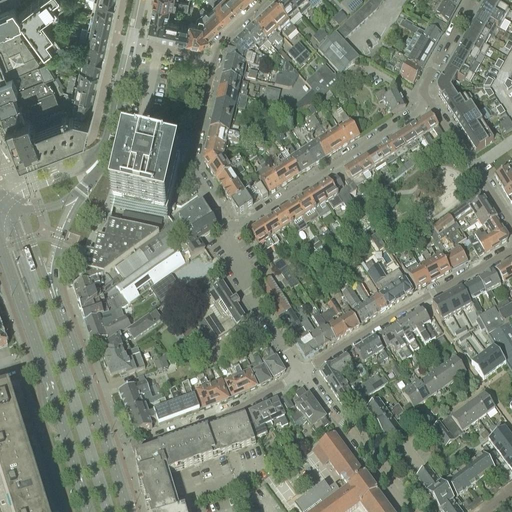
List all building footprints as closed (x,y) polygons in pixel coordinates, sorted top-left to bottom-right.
[(0,0),(0,9),(14,4),(20,1),(20,0),(0,0)] [(0,30),(16,24),(16,23),(20,21),(46,55),(38,61),(40,65),(41,65),(46,63),(49,68),(53,46),(60,41),(44,19),(66,2),(64,0),(34,0),(32,2),(30,3),(27,6),(25,4),(24,2),(16,7),(14,4),(0,9),(0,30)] [(96,0),(94,0),(92,12),(111,17),(114,3),(96,0)] [(153,0),(153,5),(169,8),(177,10),(181,10),(180,13),(180,16),(179,17),(190,19),(194,0),(189,0),(189,4),(172,2),(172,0),(153,0)] [(207,0),(214,8),(226,20),(237,10),(227,0),(219,0),(218,1),(217,0),(207,0)] [(227,0),(237,10),(246,0),(227,0)] [(286,0),(276,9),(287,21),(297,12),(286,0)] [(303,0),(286,0),(297,12),(301,17),(311,8),(303,0)] [(322,2),(321,0),(303,0),(311,8),(313,10),(322,2)] [(344,0),(340,5),(345,10),(355,0),(344,0)] [(357,0),(355,0),(345,10),(349,15),(361,4),(362,4),(357,0)] [(374,0),(369,0),(368,3),(376,11),(381,4),(374,0)] [(436,0),(442,3),(455,11),(461,1),(459,0),(436,0)] [(487,0),(486,0),(482,8),(504,21),(509,12),(487,0)] [(368,3),(364,7),(372,15),(376,11),(368,3)] [(455,11),(442,3),(434,18),(447,25),(455,11)] [(153,5),(150,17),(164,20),(167,21),(167,20),(169,8),(153,5)] [(203,19),(201,19),(202,30),(208,36),(226,20),(214,8),(208,13),(202,6),(199,9),(200,15),(202,14),(203,19)] [(364,7),(359,10),(367,19),(372,15),(364,7)] [(274,8),(263,18),(276,32),(278,30),(286,40),(295,31),(287,22),(287,21),(276,9),(274,8)] [(499,31),(504,21),(482,8),(476,18),(495,28),(499,31)] [(359,10),(355,14),(363,23),(367,19),(359,10)] [(92,12),(88,28),(108,33),(111,17),(92,12)] [(340,13),(336,17),(341,23),(346,19),(340,13)] [(355,14),(351,18),(359,27),(363,23),(355,14)] [(147,32),(161,35),(164,20),(150,17),(147,32)] [(336,17),(332,20),(338,26),(341,23),(336,17)] [(188,25),(185,40),(200,43),(208,36),(202,30),(201,19),(197,18),(196,23),(190,22),(189,25),(188,25)] [(263,18),(253,28),(270,47),(274,43),(277,46),(282,41),(275,33),(276,32),(263,18)] [(351,18),(347,22),(355,31),(359,27),(351,18)] [(489,37),(495,28),(476,18),(471,27),(489,37)] [(161,35),(174,38),(177,22),(167,20),(167,21),(164,20),(161,35)] [(433,20),(428,29),(441,36),(446,27),(433,20)] [(174,38),(185,40),(188,25),(177,22),(174,38)] [(347,22),(343,26),(351,35),(355,31),(347,22)] [(402,22),(399,27),(408,33),(415,37),(434,47),(441,36),(428,29),(424,35),(411,27),(412,26),(405,22),(404,23),(402,22)] [(343,26),(338,30),(346,38),(351,35),(343,26)] [(466,36),(484,46),(489,37),(471,27),(466,36)] [(78,41),(85,42),(105,46),(108,33),(88,28),(88,29),(81,28),(78,41)] [(253,28),(243,37),(257,52),(267,43),(270,47),(253,28)] [(342,42),(346,38),(338,30),(334,34),(336,35),(342,42)] [(320,31),(317,35),(322,41),(326,37),(320,31)] [(38,66),(41,65),(40,65),(38,61),(18,34),(1,41),(2,43),(0,43),(0,82),(38,67),(38,66)] [(317,35),(313,38),(319,44),(322,41),(317,35)] [(358,59),(342,42),(336,35),(318,52),(340,76),(358,59)] [(461,45),(479,55),(484,58),(489,49),(484,46),(466,36),(461,45)] [(243,37),(236,44),(247,56),(261,59),(262,57),(257,52),(243,37)] [(408,49),(408,51),(426,61),(434,47),(415,37),(412,43),(407,40),(404,46),(408,49)] [(85,42),(82,55),(102,59),(105,46),(85,42)] [(229,49),(226,61),(246,66),(259,69),(261,59),(247,56),(236,44),(230,49),(229,49)] [(298,45),(293,50),(305,63),(310,58),(298,45)] [(474,64),(479,55),(461,45),(456,54),(474,64)] [(293,50),(287,55),(299,68),(305,63),(293,50)] [(408,61),(406,60),(405,62),(421,71),(426,61),(408,51),(405,55),(410,58),(408,61)] [(390,58),(384,70),(406,83),(412,86),(416,80),(421,71),(405,62),(406,60),(394,53),(391,58),(390,58)] [(456,54),(451,63),(469,73),(473,76),(478,67),(474,64),(456,54)] [(82,55),(79,69),(99,73),(102,59),(82,55)] [(226,61),(223,76),(243,81),(243,79),(255,82),(257,74),(248,72),(248,75),(244,74),(246,66),(226,61)] [(284,62),(282,74),(298,77),(284,62)] [(0,82),(0,97),(45,80),(54,76),(49,68),(46,63),(41,65),(38,66),(38,67),(0,82)] [(464,83),(464,82),(468,85),(473,76),(469,73),(451,63),(445,73),(457,79),(464,83)] [(324,67),(315,74),(316,75),(330,90),(335,87),(336,86),(335,75),(333,76),(324,67)] [(68,80),(76,82),(77,81),(96,85),(99,73),(79,69),(78,76),(70,74),(68,80)] [(437,91),(441,91),(450,91),(457,79),(445,73),(440,81),(437,87),(437,88),(436,88),(436,89),(436,90),(436,91),(437,91)] [(298,77),(282,74),(281,77),(276,76),(274,86),(287,89),(291,88),(298,77)] [(315,74),(305,84),(310,90),(314,85),(327,91),(329,92),(330,90),(316,75),(315,74)] [(223,76),(219,92),(245,99),(247,94),(245,93),(247,85),(242,84),(243,81),(223,76)] [(58,77),(56,78),(62,88),(64,87),(58,77)] [(0,97),(0,109),(1,112),(53,91),(45,80),(0,97)] [(67,86),(66,91),(74,94),(73,95),(93,99),(96,85),(77,81),(76,82),(68,80),(67,86)] [(314,85),(310,90),(312,92),(319,100),(320,100),(319,99),(327,91),(314,85)] [(265,90),(263,102),(269,103),(269,104),(277,105),(279,93),(272,91),(271,91),(265,90)] [(5,125),(6,126),(29,117),(29,116),(48,109),(59,104),(53,91),(1,112),(6,125),(5,125)] [(441,91),(437,91),(436,91),(436,92),(436,93),(437,94),(437,95),(441,101),(441,100),(446,109),(457,102),(450,91),(441,91)] [(73,95),(63,92),(72,106),(74,109),(80,110),(89,112),(93,99),(73,95)] [(219,92),(216,105),(236,110),(242,111),(244,112),(247,99),(245,99),(219,92)] [(312,92),(307,96),(314,104),(319,100),(312,92)] [(397,93),(386,98),(383,93),(374,98),(378,106),(383,104),(389,117),(405,109),(397,93)] [(470,106),(474,104),(469,95),(464,98),(464,97),(457,102),(446,109),(452,118),(470,106)] [(307,96),(302,100),(309,109),(314,104),(307,96)] [(302,100),(297,104),(304,113),(309,109),(302,100)] [(297,104),(292,109),(299,117),(304,113),(297,104)] [(216,105),(213,118),(239,124),(240,120),(234,118),(236,110),(216,105)] [(470,106),(452,118),(458,127),(476,115),(470,106)] [(29,117),(6,126),(20,161),(27,158),(36,154),(36,155),(42,152),(41,152),(63,143),(63,144),(68,142),(68,141),(84,135),(86,126),(88,118),(88,117),(79,115),(64,111),(64,110),(50,115),(48,109),(29,116),(29,117)] [(292,109),(288,113),(295,121),(299,117),(292,109)] [(464,135),(484,122),(486,121),(480,112),(476,115),(458,127),(464,135)] [(339,131),(338,131),(348,146),(359,138),(353,130),(344,115),(339,118),(343,123),(341,124),(344,128),(340,130),(339,131)] [(430,116),(419,124),(426,135),(427,135),(428,134),(433,131),(433,132),(439,140),(433,144),(433,146),(436,149),(444,144),(447,142),(430,116)] [(213,118),(210,132),(230,136),(232,128),(238,129),(239,124),(213,118)] [(499,124),(502,129),(511,124),(508,119),(499,124)] [(469,144),(487,133),(487,132),(489,131),(484,122),(464,135),(469,144)] [(327,124),(320,128),(336,153),(348,146),(338,130),(333,133),(327,124)] [(419,124),(408,130),(416,142),(422,138),(422,139),(427,136),(419,124)] [(511,125),(511,124),(502,129),(505,134),(511,129),(511,125)] [(320,128),(308,136),(324,161),(336,153),(320,128)] [(408,130),(398,137),(405,149),(406,150),(407,153),(418,146),(416,142),(408,130)] [(210,132),(207,146),(227,150),(228,143),(238,146),(240,138),(230,136),(210,132)] [(487,133),(469,144),(475,153),(491,143),(493,142),(487,133)] [(309,149),(302,153),(312,169),(324,161),(308,136),(303,139),(309,149)] [(398,137),(387,144),(395,157),(397,160),(407,153),(405,149),(398,137)] [(269,145),(255,142),(253,149),(263,151),(269,145)] [(387,144),(376,151),(386,167),(397,160),(395,157),(387,144)] [(203,162),(208,171),(226,160),(226,159),(225,157),(227,150),(207,146),(203,162)] [(428,149),(423,153),(426,157),(436,150),(436,149),(433,146),(428,149)] [(290,148),(284,152),(300,176),(312,169),(302,153),(296,157),(290,148)] [(376,151),(365,158),(374,171),(375,173),(386,167),(376,151)] [(300,176),(284,152),(274,158),(290,183),(300,176)] [(112,208),(165,220),(177,167),(150,161),(150,164),(144,163),(145,159),(124,154),(112,208)] [(414,161),(417,165),(424,159),(421,155),(414,161)] [(275,171),(270,174),(280,189),(290,183),(274,158),(269,162),(275,171)] [(365,158),(354,165),(365,182),(369,179),(370,175),(369,174),(374,171),(365,158)] [(208,171),(216,183),(242,166),(238,160),(230,166),(226,160),(208,171)] [(402,168),(406,173),(415,165),(411,160),(402,168)] [(354,189),(365,182),(354,165),(343,172),(349,181),(344,184),(347,188),(336,195),(342,204),(346,210),(353,205),(348,197),(356,192),(354,189)] [(216,183),(223,194),(237,185),(233,179),(243,173),(239,168),(242,166),(216,183)] [(511,166),(494,177),(503,192),(511,186),(511,166)] [(261,171),(255,175),(259,181),(264,188),(269,196),(280,189),(270,174),(266,168),(261,171)] [(401,170),(393,177),(396,181),(404,174),(401,170)] [(336,178),(328,183),(335,193),(343,188),(336,178)] [(391,179),(383,185),(386,189),(393,182),(391,179)] [(328,182),(317,189),(327,204),(332,201),(336,207),(342,204),(336,195),(335,193),(328,183),(328,182)] [(223,194),(231,205),(259,186),(253,190),(250,185),(241,191),(237,185),(223,194)] [(259,186),(231,205),(238,216),(252,207),(248,201),(258,195),(262,201),(267,198),(259,186)] [(372,193),(376,197),(384,190),(380,186),(372,193)] [(511,186),(503,192),(506,198),(511,194),(511,186)] [(317,189),(305,197),(318,218),(327,212),(325,205),(326,204),(327,204),(317,189)] [(471,200),(426,233),(431,240),(433,239),(432,238),(436,235),(438,237),(445,232),(453,227),(454,226),(452,223),(469,210),(472,214),(463,220),(466,225),(475,219),(489,210),(479,194),(471,200)] [(375,200),(371,195),(362,202),(361,200),(353,205),(346,210),(352,219),(360,214),(361,210),(375,200)] [(305,197),(295,204),(304,218),(305,218),(309,224),(309,225),(313,222),(319,219),(318,218),(305,197)] [(295,204),(282,212),(296,233),(306,227),(301,220),(303,219),(304,218),(295,204)] [(118,275),(116,276),(117,277),(119,276),(124,282),(149,264),(149,265),(169,251),(168,249),(172,247),(211,220),(202,205),(159,236),(140,249),(133,254),(135,256),(114,270),(118,275)] [(495,220),(489,210),(475,219),(466,225),(459,230),(455,225),(445,232),(455,248),(466,241),(462,234),(478,224),(481,229),(495,220)] [(282,212),(272,218),(281,233),(286,230),(291,237),(296,233),(282,212)] [(162,222),(123,213),(121,223),(160,232),(162,222)] [(272,218),(259,226),(273,248),(278,245),(274,238),(281,233),(272,218)] [(172,247),(173,249),(190,238),(191,239),(197,235),(199,235),(202,239),(217,229),(211,220),(172,247)] [(479,235),(467,242),(472,250),(477,259),(506,243),(507,240),(507,238),(505,234),(495,220),(481,229),(485,234),(486,233),(490,238),(486,240),(484,237),(481,239),(479,235)] [(83,270),(83,271),(86,279),(87,283),(101,278),(121,263),(133,254),(140,249),(159,236),(109,224),(108,224),(105,240),(98,239),(94,255),(89,254),(88,254),(87,254),(83,270)] [(273,248),(259,226),(249,233),(263,255),(273,248)] [(327,231),(321,236),(324,239),(324,240),(329,236),(330,236),(330,235),(329,235),(327,231)] [(441,258),(449,274),(450,273),(450,272),(463,265),(464,266),(464,265),(455,248),(445,232),(438,237),(436,235),(432,238),(433,239),(431,240),(432,242),(439,254),(441,258)] [(376,234),(369,239),(373,244),(380,240),(376,234)] [(184,258),(201,247),(197,242),(202,239),(199,235),(197,235),(191,239),(190,238),(173,249),(181,259),(184,258)] [(315,239),(304,246),(308,251),(318,244),(315,239)] [(319,244),(309,251),(317,262),(327,255),(319,244)] [(308,251),(304,246),(293,254),(297,259),(308,251)] [(203,252),(201,247),(184,258),(181,259),(173,249),(172,247),(168,249),(169,251),(149,265),(149,264),(124,282),(119,276),(117,277),(110,283),(119,295),(120,296),(127,307),(157,286),(171,276),(185,267),(183,265),(197,256),(203,252)] [(431,251),(425,254),(430,264),(430,265),(439,280),(449,274),(441,259),(441,258),(438,253),(434,256),(433,256),(431,251)] [(210,261),(203,252),(197,256),(203,266),(210,261)] [(425,254),(420,257),(425,266),(421,269),(425,276),(422,277),(427,286),(429,285),(439,280),(430,265),(430,264),(425,254)] [(288,258),(283,263),(286,267),(287,267),(290,264),(292,263),(288,258)] [(281,260),(274,265),(275,270),(278,274),(279,273),(286,267),(283,263),(281,260)] [(370,262),(364,266),(369,273),(369,274),(375,270),(370,262)] [(418,270),(414,262),(409,265),(408,263),(400,267),(410,282),(417,292),(427,286),(422,277),(425,276),(421,269),(418,270)] [(290,264),(287,267),(291,274),(295,272),(290,264)] [(511,281),(511,273),(507,265),(495,272),(508,293),(509,293),(508,291),(511,289),(508,284),(511,281)] [(286,267),(279,273),(284,280),(288,287),(290,291),(298,285),(291,274),(287,267),(286,267)] [(369,273),(367,274),(376,289),(379,287),(383,293),(378,296),(387,310),(399,302),(385,279),(381,271),(377,273),(375,270),(369,274),(369,273)] [(385,279),(399,302),(412,294),(406,286),(403,280),(398,273),(397,272),(385,279)] [(477,280),(485,295),(489,302),(493,300),(490,293),(500,287),(492,272),(484,277),(478,281),(478,280),(477,280)] [(164,295),(156,300),(160,306),(176,294),(177,296),(182,293),(171,276),(157,286),(164,295)] [(72,288),(76,300),(99,292),(97,287),(103,285),(101,278),(87,283),(72,288)] [(270,279),(257,288),(277,319),(290,311),(270,279)] [(479,298),(485,295),(477,280),(462,289),(471,306),(476,315),(481,312),(474,300),(479,298)] [(366,283),(360,287),(378,315),(387,310),(378,296),(375,298),(366,283)] [(190,304),(189,305),(195,315),(190,318),(193,324),(198,330),(199,332),(209,347),(214,344),(215,343),(239,328),(247,323),(237,306),(239,304),(235,299),(233,300),(222,284),(214,289),(190,304)] [(175,298),(178,303),(179,303),(179,302),(197,290),(194,286),(175,298)] [(364,305),(361,307),(370,321),(378,315),(360,287),(355,291),(364,305)] [(462,289),(452,294),(461,312),(471,306),(462,289)] [(351,291),(342,296),(343,298),(344,299),(356,318),(361,326),(370,321),(361,307),(351,291)] [(76,300),(78,306),(86,303),(88,308),(101,298),(99,292),(76,300)] [(452,294),(442,299),(451,317),(461,312),(452,294)] [(86,303),(78,306),(84,323),(115,313),(117,312),(121,310),(123,309),(127,307),(120,296),(119,295),(104,302),(103,298),(101,300),(101,298),(88,308),(86,303)] [(173,297),(163,304),(166,309),(176,302),(173,297)] [(434,304),(432,305),(441,323),(451,317),(442,299),(434,304)] [(333,302),(327,306),(330,311),(332,310),(336,318),(341,315),(340,314),(333,302)] [(509,324),(510,324),(511,323),(511,307),(510,309),(507,303),(493,310),(503,328),(509,324)] [(344,317),(339,321),(347,335),(359,327),(354,319),(350,314),(346,308),(341,312),(343,314),(343,315),(344,317)] [(324,315),(319,318),(335,343),(344,337),(347,335),(339,321),(333,324),(331,321),(336,318),(332,310),(330,311),(324,315)] [(420,310),(412,315),(416,320),(429,343),(435,339),(427,326),(430,324),(421,311),(420,310)] [(478,318),(488,337),(503,328),(493,310),(478,318)] [(84,323),(83,324),(83,325),(84,324),(91,345),(91,346),(92,346),(92,345),(107,340),(108,343),(117,337),(130,328),(124,319),(123,320),(122,320),(119,311),(117,312),(115,313),(84,323)] [(290,311),(277,319),(285,331),(289,337),(305,361),(317,354),(305,334),(298,339),(295,334),(302,329),(300,325),(298,323),(290,311)] [(100,350),(104,361),(123,355),(130,353),(127,343),(133,339),(134,340),(161,321),(155,312),(103,349),(100,350)] [(320,331),(317,333),(326,348),(335,343),(319,318),(317,314),(311,318),(320,331)] [(412,315),(404,320),(413,335),(415,333),(416,333),(424,346),(429,343),(412,315)] [(404,320),(395,326),(404,340),(408,345),(409,347),(413,353),(417,350),(418,350),(411,338),(410,337),(410,336),(413,335),(404,320)] [(300,325),(305,334),(317,354),(326,348),(317,333),(315,335),(306,321),(300,325)] [(503,328),(488,337),(506,364),(508,367),(511,372),(511,371),(511,328),(510,324),(509,324),(503,328)] [(395,326),(387,331),(406,361),(411,358),(406,350),(409,347),(408,345),(404,340),(395,326)] [(387,331),(378,336),(384,345),(387,351),(391,348),(401,364),(401,363),(406,361),(387,331)] [(442,338),(433,344),(439,354),(448,349),(442,338)] [(374,339),(364,345),(378,367),(382,365),(381,363),(385,361),(386,360),(387,360),(386,359),(383,353),(382,352),(375,339),(374,339)] [(378,367),(364,345),(354,351),(362,365),(367,362),(372,371),(378,367)] [(493,349),(486,354),(498,370),(505,365),(503,362),(493,349)] [(105,363),(103,364),(105,371),(108,370),(110,376),(111,379),(119,376),(124,374),(125,377),(126,376),(130,375),(144,370),(139,356),(139,355),(137,350),(130,353),(123,355),(104,361),(105,363)] [(268,371),(273,380),(285,374),(276,359),(275,360),(270,350),(264,354),(267,358),(262,361),(268,371)] [(331,364),(318,372),(327,385),(339,376),(337,374),(343,370),(347,375),(354,370),(354,369),(355,369),(352,364),(357,361),(352,353),(352,352),(332,365),(331,364)] [(486,354),(478,360),(490,376),(498,370),(486,354)] [(161,370),(162,371),(168,369),(166,363),(170,361),(168,355),(158,362),(161,370)] [(270,382),(266,373),(258,358),(253,361),(255,365),(249,367),(259,387),(270,382)] [(456,360),(447,366),(457,381),(466,375),(456,360)] [(478,360),(471,365),(483,382),(490,376),(478,360)] [(230,379),(224,382),(228,390),(232,400),(244,394),(236,376),(233,370),(229,361),(224,363),(228,372),(227,373),(230,379)] [(158,362),(153,363),(156,372),(161,370),(158,362)] [(447,366),(438,372),(448,387),(457,381),(447,366)] [(238,368),(233,370),(236,376),(244,394),(256,389),(259,387),(249,367),(246,369),(247,372),(241,374),(238,368)] [(359,367),(355,369),(361,379),(366,376),(360,367),(359,367)] [(396,368),(391,372),(396,380),(401,376),(396,368)] [(327,385),(335,397),(347,388),(341,378),(347,375),(343,370),(337,374),(339,376),(327,385)] [(209,371),(202,374),(202,375),(205,381),(205,380),(215,406),(227,402),(221,384),(215,387),(213,382),(209,371)] [(438,372),(421,384),(431,399),(435,395),(437,398),(445,393),(443,390),(448,387),(438,372)] [(202,375),(196,378),(198,383),(199,383),(202,392),(197,394),(196,394),(203,411),(215,406),(205,380),(205,381),(202,375)] [(347,388),(335,397),(343,410),(346,408),(348,410),(387,386),(383,379),(374,385),(371,381),(371,380),(370,381),(360,388),(364,395),(362,397),(358,396),(356,392),(359,390),(358,388),(357,386),(361,383),(359,381),(347,388)] [(417,381),(409,386),(412,390),(422,405),(431,399),(422,386),(421,384),(420,385),(417,381)] [(467,385),(471,390),(477,386),(473,381),(467,385)] [(145,383),(118,393),(122,404),(126,415),(146,407),(145,406),(145,405),(142,397),(149,394),(149,392),(148,391),(145,383)] [(187,403),(181,405),(185,418),(198,413),(193,398),(192,395),(192,394),(188,383),(181,386),(187,403)] [(0,511),(58,511),(41,454),(37,442),(29,416),(25,405),(21,391),(19,385),(0,391),(0,511)] [(422,405),(412,390),(409,386),(400,393),(413,411),(422,405)] [(174,408),(168,410),(172,422),(185,418),(181,405),(175,389),(169,393),(174,408)] [(297,414),(290,419),(293,425),(316,408),(308,397),(307,398),(302,390),(295,395),(300,403),(294,407),(299,413),(297,414)] [(455,394),(458,399),(465,395),(461,390),(455,394)] [(196,392),(192,394),(192,395),(198,412),(203,411),(196,394),(197,394),(196,392)] [(484,395),(477,401),(487,415),(494,410),(484,395)] [(286,397),(280,400),(287,411),(287,412),(293,409),(292,407),(288,401),(286,397)] [(280,400),(279,401),(279,400),(276,402),(262,408),(272,429),(280,425),(281,429),(287,426),(281,413),(287,411),(280,400)] [(161,412),(154,415),(156,421),(158,428),(172,422),(168,410),(164,401),(163,401),(158,403),(161,412)] [(477,401),(468,407),(479,421),(487,415),(477,401)] [(366,411),(378,427),(400,410),(397,406),(392,410),(390,408),(385,412),(378,402),(366,411)] [(146,407),(126,415),(134,437),(152,430),(149,423),(154,421),(154,422),(156,421),(154,415),(154,414),(149,416),(146,407)] [(468,407),(460,414),(470,428),(479,421),(468,407)] [(272,429),(262,408),(252,413),(244,417),(253,442),(267,435),(265,432),(272,429)] [(316,408),(293,425),(295,428),(296,430),(306,423),(311,430),(312,429),(315,434),(327,425),(324,420),(325,419),(316,408)] [(436,408),(430,412),(434,417),(440,413),(436,408)] [(400,410),(378,427),(389,443),(402,434),(394,424),(400,420),(398,418),(403,414),(400,410)] [(460,414),(451,420),(462,434),(470,428),(460,414)] [(420,420),(424,425),(430,420),(426,415),(420,420)] [(224,425),(207,430),(217,458),(232,454),(235,452),(254,445),(253,442),(244,417),(224,425)] [(462,434),(451,420),(449,418),(430,432),(436,439),(439,437),(440,440),(445,448),(462,435),(462,434)] [(207,430),(188,437),(198,465),(217,458),(207,430)] [(490,440),(488,442),(493,449),(509,437),(504,430),(490,440)] [(486,432),(480,437),(483,442),(489,437),(486,432)] [(188,437),(168,444),(178,472),(198,465),(188,437)] [(296,511),(352,511),(360,507),(363,511),(388,511),(334,437),(317,449),(318,451),(313,455),(323,468),(328,464),(343,484),(341,486),(340,485),(329,493),(324,486),(294,508),(296,511)] [(511,440),(509,437),(493,449),(499,456),(511,446),(511,440)] [(158,447),(158,449),(166,472),(168,476),(178,472),(168,444),(158,447)] [(511,446),(499,456),(502,461),(504,464),(511,457),(511,446)] [(148,511),(175,511),(164,473),(166,472),(158,449),(135,458),(138,466),(135,467),(137,471),(141,470),(142,474),(137,476),(148,511)] [(464,450),(449,461),(452,464),(463,456),(467,461),(470,458),(464,450)] [(446,483),(448,486),(455,495),(457,498),(494,472),(492,469),(482,456),(446,483)] [(447,462),(436,470),(439,474),(450,466),(447,462)] [(427,495),(427,496),(440,486),(444,484),(439,477),(435,480),(428,470),(416,479),(427,495)] [(427,496),(439,511),(440,511),(452,503),(450,499),(455,495),(448,486),(443,490),(440,486),(427,496)] [(456,500),(452,503),(440,511),(459,511),(457,509),(461,506),(456,500)] [(468,511),(477,506),(474,502),(470,505),(467,501),(462,506),(466,511),(468,511)]
